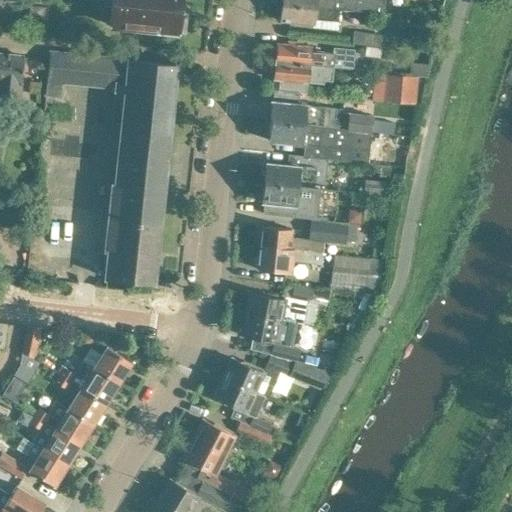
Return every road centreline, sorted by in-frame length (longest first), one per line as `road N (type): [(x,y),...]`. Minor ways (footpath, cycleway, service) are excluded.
road 1 (residential): [(202,328),(238,0)]
road 2 (residential): [(96,511),(202,328)]
road 3 (residential): [(202,328),(0,302)]
